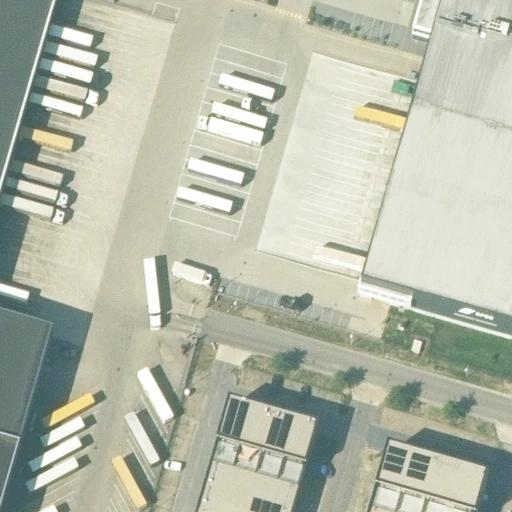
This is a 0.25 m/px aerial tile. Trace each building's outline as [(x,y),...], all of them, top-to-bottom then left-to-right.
[(0,0),(0,511),(3,511),(52,343),(0,328),(0,200),(58,0),(0,0)] [(315,0),(309,23),(388,46),(400,0),(315,0)] [(359,298),(358,301),(403,314),(403,315),(410,317),(411,313),(496,337),(511,341),(511,12),(469,0),(424,0),(413,42),(431,47),(359,298)] [(228,410),(216,451),(239,458),(251,417),(228,410)] [(251,417),(239,458),(254,462),(261,464),(272,423),(251,417)] [(272,423),(261,464),(283,470),(294,429),(272,423)] [(294,429),(283,470),(306,477),(317,436),(294,429)] [(216,451),(209,474),(248,485),(254,462),(239,458),(216,451)] [(386,456),(375,497),(400,504),(412,463),(386,456)] [(254,462),(248,485),(299,500),(306,477),(283,470),(261,464),(254,462)] [(412,463),(400,504),(425,511),(437,470),(412,463)] [(437,470),(425,511),(427,511),(451,511),(461,477),(437,470)] [(209,474),(203,497),(241,508),(248,485),(209,474)] [(461,477),(451,511),(478,511),(487,485),(461,477)] [(248,485),(241,508),(253,511),(295,511),(299,500),(248,485)] [(203,497),(198,511),(239,511),(241,508),(203,497)] [(375,497),(370,511),(427,511),(425,511),(400,504),(375,497)]
